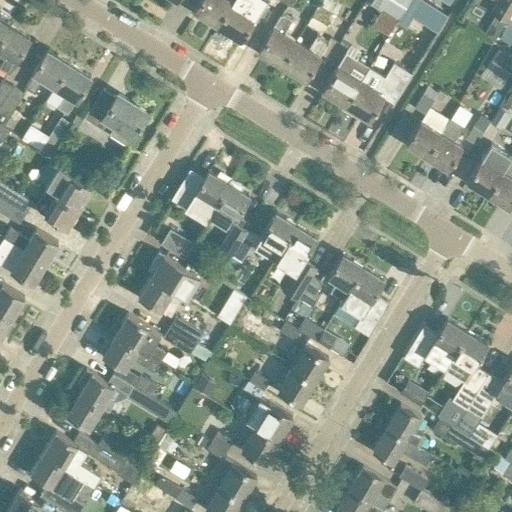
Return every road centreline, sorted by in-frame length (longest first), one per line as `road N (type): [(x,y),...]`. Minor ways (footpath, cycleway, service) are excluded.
road 1 (residential): [(0,427),(209,82)]
road 2 (residential): [(283,511),(449,231)]
road 3 (residential): [(449,231),(209,82)]
road 4 (residential): [(209,82),(76,0)]
